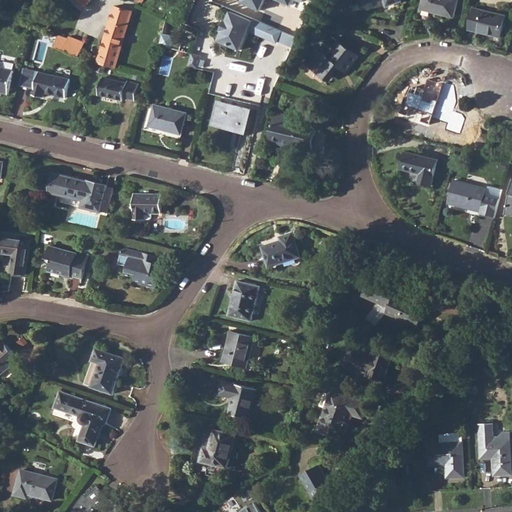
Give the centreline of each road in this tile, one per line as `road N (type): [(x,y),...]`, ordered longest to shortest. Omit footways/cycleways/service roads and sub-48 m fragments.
road 1 (residential): [(350,221),(359,195),(361,117),(391,66),(425,52),(452,53),(492,70),(504,91)]
road 2 (residential): [(257,194),(0,132)]
road 3 (residential): [(257,194),(154,331)]
road 4 (residential): [(511,276),(350,221)]
road 5 (residential): [(0,310),(154,331)]
road 6 (residential): [(154,331),(163,377),(141,467)]
